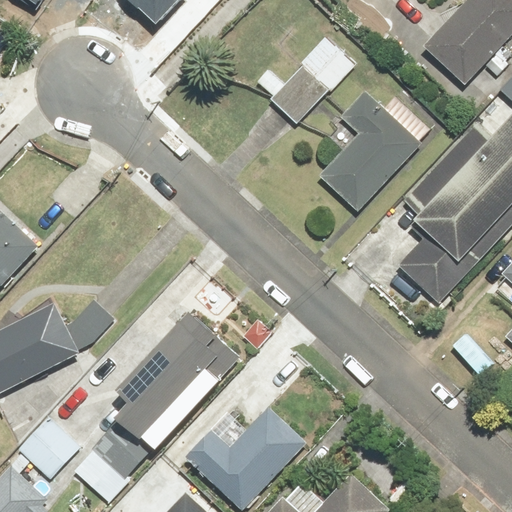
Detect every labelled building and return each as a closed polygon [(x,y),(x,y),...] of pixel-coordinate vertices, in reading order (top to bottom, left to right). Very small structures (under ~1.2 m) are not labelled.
[(129,0),(155,24),(178,0),(129,0)] [(511,45),(511,0),(474,0),(431,42),(473,84),(511,45)] [(362,62),(332,34),(289,80),(275,67),(262,81),(306,122),(362,62)] [(511,85),(509,89),(511,92),(511,127),(503,138),(482,118),(410,195),(441,224),(404,264),(444,301),(511,228),(511,85)] [(434,131),(397,99),(391,106),(373,90),(351,116),(367,129),(327,175),(367,209),(434,131)] [(0,285),(10,282),(48,242),(9,205),(0,214),(0,285)] [(88,345),(119,331),(105,300),(76,313),(71,302),(0,334),(0,392),(91,351),(88,345)] [(202,309),(129,387),(141,398),(133,407),(167,439),(248,353),(202,309)] [(473,330),(459,342),(488,375),(502,362),(473,330)] [(239,441),(216,420),(188,452),(252,509),(315,439),(274,403),(239,441)] [(57,415),(25,446),(54,476),(86,445),(57,415)] [(116,463),(94,485),(111,501),(132,479),(116,463)] [(319,511),(292,486),(269,510),(271,511),(393,511),(404,502),(364,464),(319,511)] [(48,511),(54,506),(17,468),(0,484),(0,511),(48,511)] [(208,511),(185,490),(164,511),(133,511),(128,507),(123,511),(208,511)]
